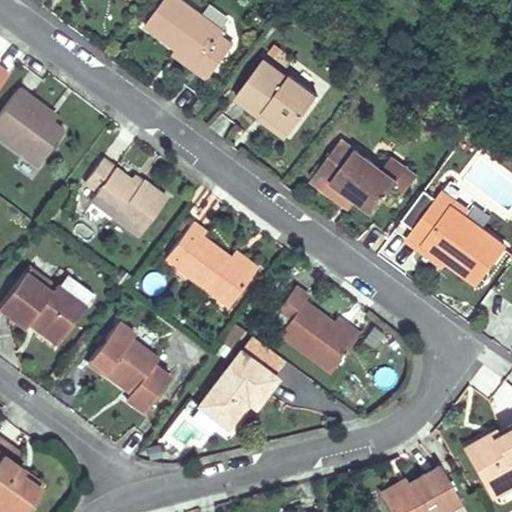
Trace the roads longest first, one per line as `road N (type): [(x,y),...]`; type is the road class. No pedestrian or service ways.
road 1 (residential): [(135,495),(378,438),(435,393),(435,345),(403,304),(0,1)]
road 2 (residential): [(135,495),(96,449),(0,377)]
